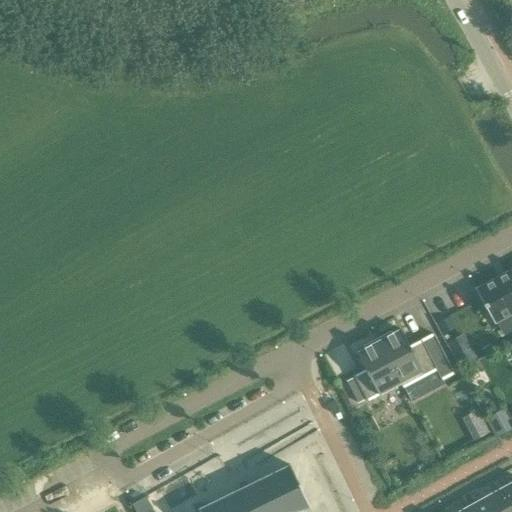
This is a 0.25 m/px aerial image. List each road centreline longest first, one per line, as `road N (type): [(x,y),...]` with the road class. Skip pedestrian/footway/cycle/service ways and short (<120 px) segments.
road 1 (residential): [(300,382),(121,482),(103,448),(287,353)]
road 2 (residential): [(287,353),(511,234)]
road 3 (tertiary): [(35,0),(152,29),(217,23),(277,0)]
